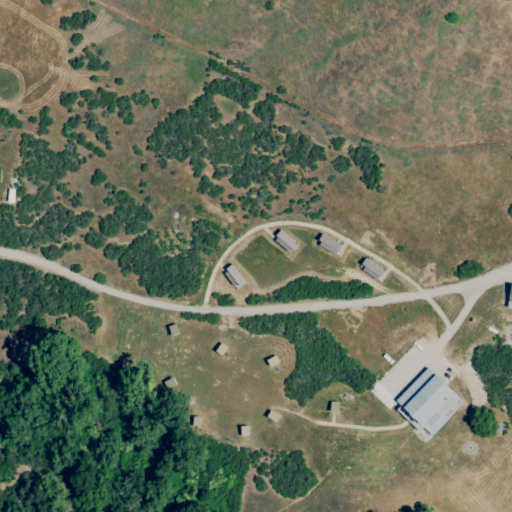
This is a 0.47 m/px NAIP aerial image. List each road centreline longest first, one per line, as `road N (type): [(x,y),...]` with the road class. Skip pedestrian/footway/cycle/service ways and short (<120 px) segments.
road 1 (track): [(0,254),(167,304),(262,317),(462,291)]
road 2 (track): [(511,270),(462,291),(446,356)]
